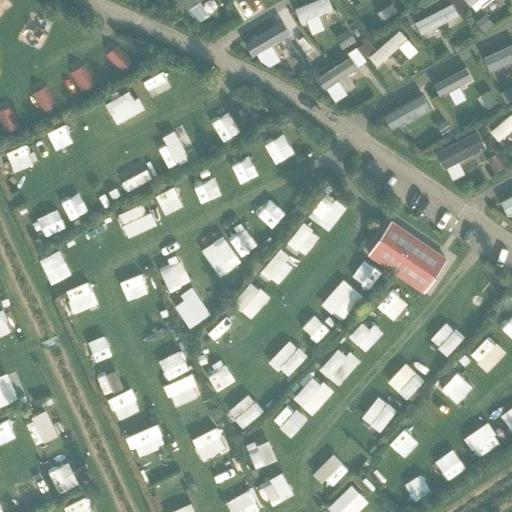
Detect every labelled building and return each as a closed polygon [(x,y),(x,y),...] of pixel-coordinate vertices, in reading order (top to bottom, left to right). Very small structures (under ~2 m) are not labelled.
[(299,22),(334,13),(330,0),(315,0),(295,6),(299,22)] [(466,0),(477,13),(492,0),(466,0)] [(415,22),(423,36),(459,16),(451,1),(415,22)] [(382,21),(397,13),(391,3),(377,12),(382,21)] [(381,70),(412,43),(400,28),(368,55),(381,70)] [(351,30),(336,36),(341,47),(356,41),(351,30)] [(511,40),(483,52),(490,72),(511,63),(511,40)] [(104,57),(118,71),(127,62),(113,48),(104,57)] [(337,84),(358,67),(348,56),(327,73),(337,84)] [(442,96),(473,80),(465,64),(434,81),(442,96)] [(82,65),(69,72),(81,91),(94,84),(82,65)] [(162,73),(144,83),(154,104),(173,95),(162,73)] [(117,125),(144,111),(133,89),(106,103),(117,125)] [(404,103),(386,119),(394,128),(412,113),(404,103)] [(11,106),(0,109),(0,118),(3,128),(17,123),(11,106)] [(211,122),(223,142),(241,131),(229,111),(211,122)] [(500,142),(511,132),(511,113),(511,112),(490,129),(500,142)] [(446,168),(487,147),(477,127),(436,147),(446,168)] [(286,134),(264,143),(274,166),(295,156),(286,134)] [(179,157),(195,148),(189,139),(173,148),(179,157)] [(487,157),(495,169),(506,163),(498,150),(487,157)] [(238,185),(255,175),(244,156),(227,166),(238,185)] [(37,182),(38,164),(7,164),(7,182),(37,182)] [(213,201),(222,196),(211,178),(203,183),(213,201)] [(157,194),(162,215),(183,210),(177,189),(157,194)] [(511,217),(511,216),(511,190),(501,195),(511,217)] [(73,222),(90,212),(78,192),(61,202),(73,222)] [(270,198),(255,215),(272,230),(287,213),(270,198)] [(131,237),(153,225),(141,204),(119,215),(131,237)] [(423,292),(445,259),(391,222),(369,256),(423,292)] [(284,247),(294,255),(310,238),(300,229),(284,247)] [(225,237),(205,250),(220,275),(241,263),(225,237)] [(62,251),(41,258),(49,285),(71,278),(62,251)] [(160,271),(171,292),(192,282),(181,260),(160,271)] [(344,279),(322,303),(339,319),(362,294),(344,279)] [(251,280),(231,303),(252,319),(271,296),(251,280)] [(131,304),(151,293),(144,281),(124,291),(131,304)] [(67,316),(95,309),(89,287),(61,295),(67,316)] [(195,289),(174,300),(189,327),(209,315),(195,289)] [(7,307),(0,309),(0,333),(15,328),(7,307)] [(318,308),(301,325),(317,341),(334,324),(318,308)] [(204,329),(225,347),(241,329),(219,310),(204,329)] [(511,310),(495,326),(511,343),(511,310)] [(452,349),(472,328),(456,314),(437,335),(452,349)] [(382,337),(365,317),(347,333),(364,353),(382,337)] [(84,333),(89,345),(108,338),(102,325),(84,333)] [(487,332),(468,352),(488,371),(507,351),(487,332)] [(289,339),(268,362),(285,378),(306,355),(289,339)] [(337,344),(319,370),(341,386),(360,360),(337,344)] [(203,351),(218,365),(225,358),(209,345),(203,351)] [(175,409),(201,397),(179,350),(157,360),(168,383),(164,385),(175,409)] [(406,361),(387,379),(405,397),(424,380),(406,361)] [(438,391),(449,398),(466,373),(455,366),(438,391)] [(97,376),(105,395),(123,387),(115,368),(97,376)] [(313,373),(292,396),(313,415),(334,392),(313,373)] [(133,387),(110,396),(119,419),(142,410),(133,387)] [(249,393),(228,407),(240,426),(261,412),(249,393)] [(380,431),(397,408),(377,394),(361,417),(380,431)] [(35,446),(56,437),(46,414),(26,422),(35,446)] [(129,434),(138,460),(164,450),(155,425),(129,434)] [(488,425),(467,439),(479,457),(500,443),(488,425)] [(399,454),(409,437),(398,431),(388,448),(399,454)] [(268,437),(248,445),(256,468),(277,460),(268,437)] [(201,454),(209,479),(231,472),(223,447),(201,454)] [(450,479),(468,466),(453,447),(436,461),(450,479)] [(331,489),(350,468),(332,451),(313,473),(331,489)] [(57,491),(77,483),(69,462),(49,469),(57,491)] [(285,472),(263,479),(270,503),(292,497),(285,472)] [(406,483),(413,501),(430,495),(424,477),(406,483)] [(162,501),(177,493),(170,480),(155,489),(162,501)] [(334,511),(355,511),(369,500),(351,481),(327,505),(334,511)] [(232,511),(257,511),(260,510),(249,488),(226,500),(232,511)] [(66,511),(94,511),(86,495),(63,505),(66,511)] [(164,511),(195,511),(192,501),(164,511)]
